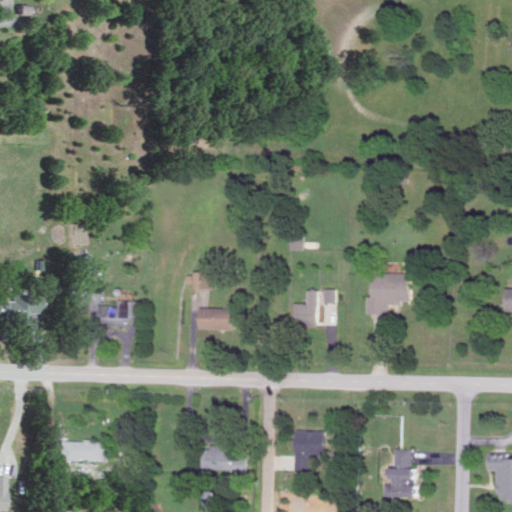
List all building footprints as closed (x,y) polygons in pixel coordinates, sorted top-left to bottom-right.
[(306,248),(306,233),(292,233),(292,247),(306,248)] [(217,271),(191,270),(190,285),(217,286),(217,271)] [(413,271),(377,270),(376,294),(370,294),(370,311),(391,312),(391,303),(403,303),(403,299),(413,299),(413,271)] [(339,287),(327,286),(327,300),(338,301),(339,287)] [(298,301),(298,324),(321,324),(322,288),(311,288),(311,301),(298,301)] [(11,299),(0,298),(0,321),(28,322),(28,311),(45,311),(46,293),(11,292),(11,299)] [(140,322),(141,298),(122,298),(122,304),(102,303),(101,321),(140,322)] [(238,306),(203,305),(203,327),(238,328),(238,306)] [(299,468),(315,469),(315,456),(328,456),(328,428),(300,428),(299,468)] [(58,439),(57,458),(107,459),(108,439),(58,439)] [(249,455),(236,455),(236,450),(228,450),(228,445),(206,444),(205,467),(249,468),(249,455)] [(389,494),(422,494),(422,480),(420,480),(420,466),(416,466),(416,447),(399,447),(399,464),(397,464),(397,482),(389,482),(389,494)] [(511,456),(511,457),(511,451),(494,452),(494,468),(500,468),(501,501),(511,500),(511,456)] [(246,470),(237,470),(236,484),(246,485),(246,470)] [(204,507),(214,508),(214,489),(205,489),(204,507)]
